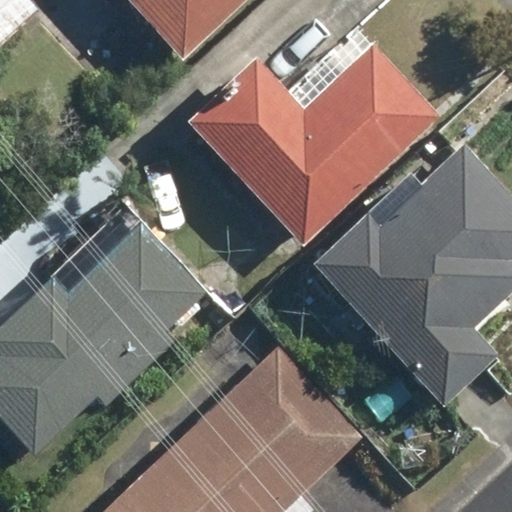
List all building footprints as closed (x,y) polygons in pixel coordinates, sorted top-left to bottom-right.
[(0,0),(0,47),(40,11),(30,0),(0,0)] [(127,0),(185,66),(262,0),(127,0)] [(304,250),(437,114),(368,48),(306,111),(256,62),(185,134),(304,250)] [(511,194),(461,143),(379,222),(369,211),(313,266),(451,410),(505,358),(479,331),(511,298),(511,194)] [(224,309),(128,207),(0,324),(0,465),(2,468),(22,449),(34,462),(98,403),(109,415),(224,309)] [(363,434),(273,345),(105,511),(303,511),(318,497),(309,488),(363,434)]
